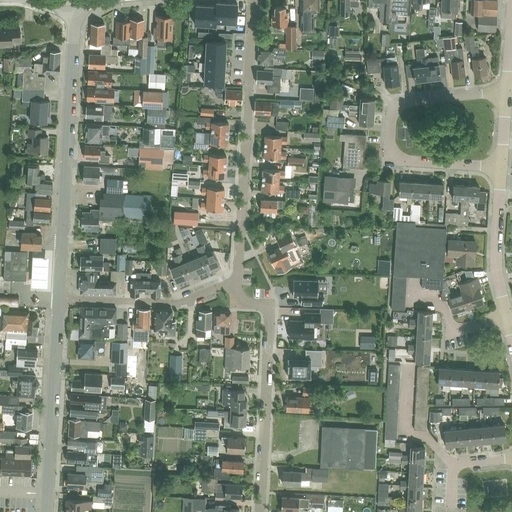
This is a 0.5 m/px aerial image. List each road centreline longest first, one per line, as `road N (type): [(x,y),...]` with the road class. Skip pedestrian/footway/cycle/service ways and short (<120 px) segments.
road 1 (tertiary): [(59,299),(72,13)]
road 2 (residential): [(236,282),(256,0)]
road 3 (residential): [(502,176),(391,163),(392,111),(408,102),(508,95)]
road 4 (residential): [(260,511),(268,307),(246,302),(236,282)]
road 5 (tertiary): [(49,511),(59,299)]
road 6 (residential): [(59,299),(180,301),(236,282)]
road 7 (residential): [(505,317),(496,248),(502,176)]
road 8 (residential): [(505,317),(455,332),(442,306),(412,304),(413,279)]
